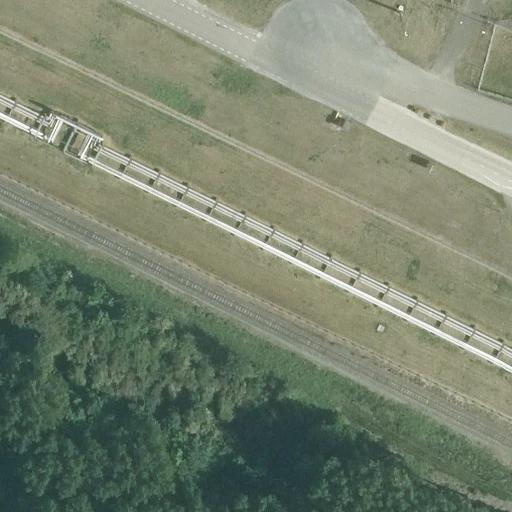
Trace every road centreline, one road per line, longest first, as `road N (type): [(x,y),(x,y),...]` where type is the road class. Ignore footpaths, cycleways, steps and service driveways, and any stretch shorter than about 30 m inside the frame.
road 1 (unclassified): [(511,183),(292,75)]
road 2 (unclassified): [(292,75),(141,0)]
road 3 (unclassified): [(292,75),(316,57),(340,55),(430,95)]
